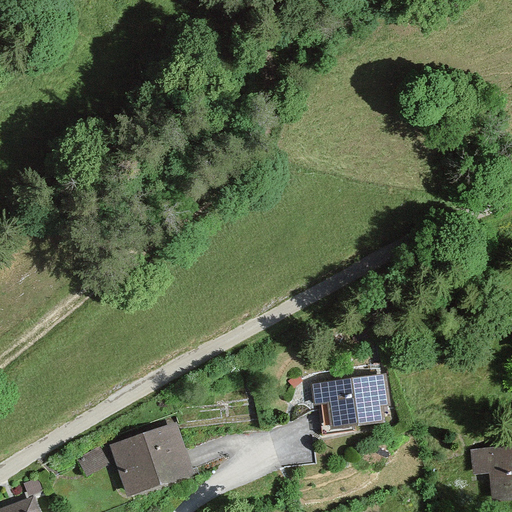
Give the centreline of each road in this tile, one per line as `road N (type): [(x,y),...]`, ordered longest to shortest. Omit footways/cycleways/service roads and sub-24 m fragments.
road 1 (residential): [(0,467),(114,393),(289,299),(472,205),(511,195)]
road 2 (track): [(0,363),(254,139),(284,74),(268,24),(224,0)]
